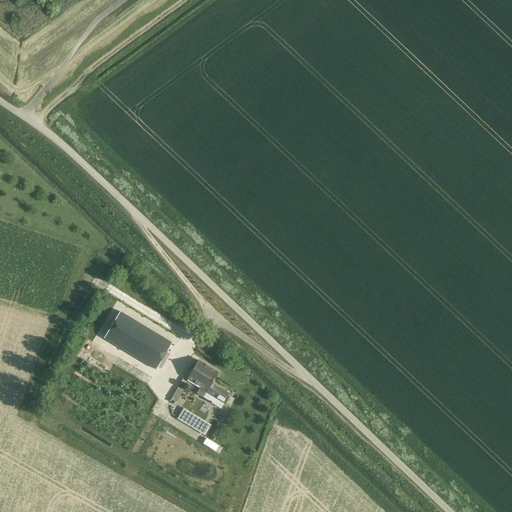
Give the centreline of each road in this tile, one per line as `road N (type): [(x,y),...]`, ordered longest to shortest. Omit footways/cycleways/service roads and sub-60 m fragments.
road 1 (unclassified): [(0,101),(71,153),(448,511)]
road 2 (track): [(184,0),(32,123)]
road 3 (track): [(125,0),(97,19),(21,116)]
